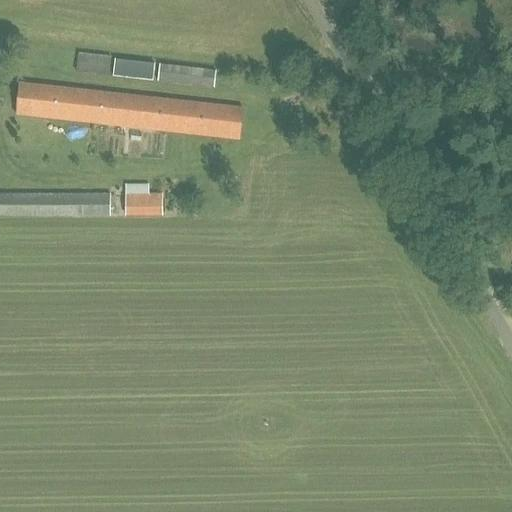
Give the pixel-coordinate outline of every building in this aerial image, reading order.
[(77,71),(110,75),(112,56),(79,52),(77,71)] [(114,76),(153,81),(156,63),(115,58),(114,76)] [(159,80),(215,87),(217,71),(161,64),(159,80)] [(239,140),(243,108),(20,83),(16,115),(239,140)] [(104,145),(105,158),(133,156),(132,144),(104,145)] [(163,193),(150,193),(150,184),(126,184),(126,216),(164,216),(163,193)] [(0,215),(111,216),(110,193),(0,192),(0,215)]
